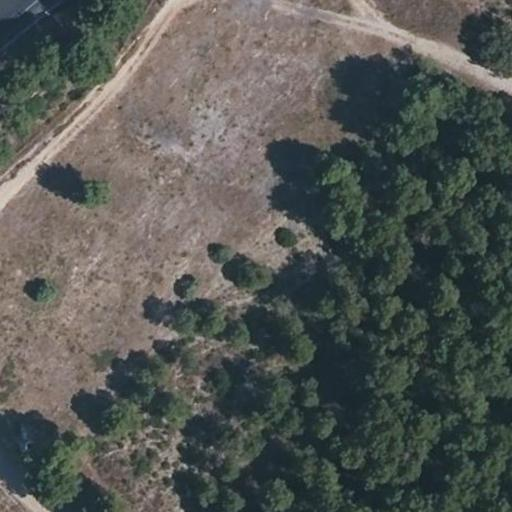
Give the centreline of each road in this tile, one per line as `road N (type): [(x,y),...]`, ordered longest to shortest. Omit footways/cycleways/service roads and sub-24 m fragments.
road 1 (track): [(253,0),(434,52),(511,94)]
road 2 (track): [(179,0),(128,73),(0,194)]
